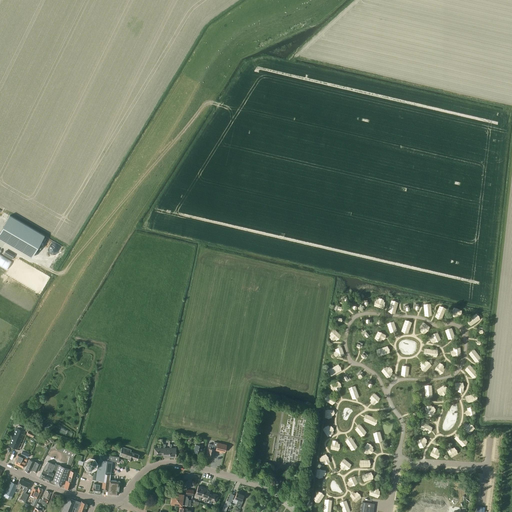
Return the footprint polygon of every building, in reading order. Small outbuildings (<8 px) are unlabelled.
[(10,215),(0,231),(0,238),(32,257),(44,235),(10,215)] [(12,259),(14,255),(6,250),(3,254),(12,259)] [(0,265),(7,269),(12,260),(0,254),(0,265)] [(337,308),(335,313),(346,316),(347,310),(337,308)] [(47,425),(44,428),(49,432),(54,426),(49,422),(47,425)] [(9,444),(17,448),(18,445),(25,430),(24,430),(25,428),(18,425),(17,427),(16,427),(9,444)] [(27,434),(33,437),(35,432),(36,432),(37,431),(30,427),(27,434)] [(194,451),(201,453),(203,445),(203,441),(199,440),(198,444),(196,443),(194,451)] [(214,442),(213,445),(209,444),(208,448),(207,451),(207,452),(206,456),(213,457),(215,450),(225,452),(226,445),(214,442)] [(64,453),(67,445),(66,446),(60,443),(57,449),(64,453)] [(154,455),(163,455),(163,448),(160,448),(160,444),(158,444),(158,448),(154,448),(154,455)] [(119,455),(128,458),(128,459),(132,460),(132,459),(134,460),(135,459),(137,459),(139,454),(131,451),(131,450),(122,447),(119,455)] [(23,468),(25,463),(24,462),(20,460),(22,457),(18,454),(16,458),(16,459),(15,461),(16,461),(15,464),(23,468)] [(119,462),(119,455),(119,457),(99,454),(97,473),(94,473),(93,480),(94,480),(95,480),(99,481),(99,483),(102,484),(101,489),(108,490),(108,493),(118,494),(120,481),(110,480),(112,465),(112,461),(119,462)] [(28,463),(25,470),(29,472),(30,471),(31,469),(34,470),(33,471),(37,472),(40,464),(34,461),(29,459),(27,463),(28,463)] [(86,463),(86,464),(88,466),(88,467),(91,468),(91,467),(94,466),(95,463),(95,462),(94,460),(93,460),(91,459),(90,459),(88,460),(87,461),(86,463)] [(53,469),(57,471),(59,465),(55,463),(55,464),(48,461),(45,465),(44,465),(39,477),(44,479),(50,482),(53,473),(51,472),(53,469)] [(59,465),(57,471),(52,482),(61,486),(63,481),(65,482),(70,469),(59,465)] [(64,487),(71,489),(76,472),(70,470),(68,480),(66,480),(64,487)] [(359,474),(353,511),(362,511),(367,475),(359,474)] [(17,485),(11,483),(10,482),(5,492),(12,495),(16,487),(19,488),(19,489),(21,489),(22,488),(25,481),(20,478),(17,485)] [(95,480),(94,480),(93,492),(100,493),(101,484),(94,483),(95,480)] [(30,483),(25,481),(22,488),(24,489),(20,498),(25,501),(29,494),(25,493),(26,490),(30,483)] [(200,500),(201,497),(204,487),(198,485),(195,494),(200,496),(199,497),(198,499),(200,500)] [(42,491),(43,489),(38,487),(37,489),(33,488),(30,494),(35,496),(32,504),(35,506),(39,498),(42,491)] [(210,490),(204,487),(201,497),(206,498),(205,500),(205,499),(204,501),(206,502),(207,499),(210,492),(210,490)] [(47,502),(51,492),(46,490),(42,500),(40,499),(39,502),(46,505),(47,502)] [(210,492),(207,499),(210,500),(209,503),(211,503),(212,500),(216,502),(218,495),(210,492)] [(221,511),(225,511),(231,499),(232,499),(234,494),(229,492),(221,511)] [(234,497),(238,499),(235,506),(239,508),(242,501),(242,500),(244,495),(237,492),(234,497)] [(187,505),(188,498),(187,497),(187,496),(184,496),(184,495),(183,494),(173,493),(172,503),(181,504),(187,505)] [(86,507),(88,503),(81,501),(81,502),(67,497),(61,511),(71,511),(73,507),(75,508),(74,511),(76,511),(84,511),(86,507)] [(373,511),(374,503),(364,502),(363,511),(373,511)]
